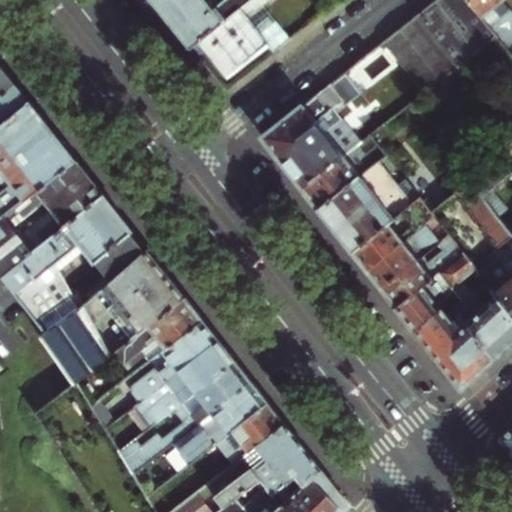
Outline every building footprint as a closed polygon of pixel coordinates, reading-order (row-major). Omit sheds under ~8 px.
[(193,49),(194,48),(255,0),(227,0),(214,11),(205,0),(154,0),(166,15),(193,49)] [(255,0),(194,48),(201,56),(207,51),(217,63),(229,79),(270,47),(275,54),(291,41),(265,9),(275,0),(255,0)] [(497,37),(467,0),(438,0),(435,3),(417,17),(458,69),(497,37)] [(511,15),(503,4),(500,0),(467,0),(497,37),(511,55),(511,53),(511,15)] [(458,69),(417,17),(385,43),(425,95),(458,69)] [(0,99),(17,86),(11,78),(3,68),(0,70),(0,99)] [(363,95),(346,73),(334,83),(347,100),(277,155),(290,172),(304,190),(346,157),(362,144),(338,114),(363,95)] [(347,100),(334,83),(291,117),(264,138),(277,155),(347,100)] [(0,128),(31,103),(25,95),(17,86),(0,99),(0,128)] [(33,253),(19,236),(5,218),(77,161),(52,130),(31,103),(0,128),(0,185),(3,190),(0,192),(0,275),(2,278),(33,253)] [(511,145),(500,157),(509,169),(511,166),(511,145)] [(346,157),(304,190),(311,199),(320,209),(380,161),(388,155),(384,150),(368,160),(364,155),(351,164),(346,157)] [(500,157),(472,181),(483,196),(495,210),(501,218),(509,211),(494,192),(511,175),(511,172),(509,169),(500,157)] [(51,210),(91,179),(85,171),(77,161),(5,218),(19,236),(27,229),(21,221),(39,207),(42,199),(51,210)] [(399,184),(380,161),(320,209),(337,231),(355,254),(391,226),(423,200),(406,179),(399,184)] [(45,244),(105,196),(99,189),(91,179),(51,210),(59,221),(51,224),(38,234),(45,244)] [(467,209),(483,196),(472,181),(456,195),(467,209)] [(110,284),(148,251),(130,229),(105,196),(45,244),(33,253),(2,278),(44,333),(41,335),(76,387),(112,358),(82,309),(58,271),(83,251),(110,284)] [(479,223),(495,210),(483,196),(467,209),(479,223)] [(441,207),(434,214),(437,218),(455,241),(463,251),(470,244),(441,207)] [(489,237),(505,224),(501,218),(495,210),(479,223),(489,237)] [(391,226),(355,254),(362,263),(369,272),(425,228),(437,218),(434,214),(432,212),(400,237),(391,226)] [(498,248),(511,237),(511,232),(505,224),(489,237),(498,248)] [(439,245),(425,228),(369,272),(375,279),(383,289),(438,245),(439,245)] [(497,258),(511,275),(511,237),(498,248),(497,258)] [(446,254),(438,245),(383,289),(391,299),(398,308),(434,280),(466,254),(463,251),(455,241),(450,245),(453,248),(446,254)] [(477,270),(492,287),(511,313),(511,277),(510,280),(480,243),(466,254),(477,270)] [(133,342),(186,299),(181,293),(167,275),(156,262),(148,251),(110,284),(97,296),(133,342)] [(463,317),(497,360),(511,346),(511,313),(492,287),(479,297),(475,292),(473,294),(462,281),(477,270),(466,254),(434,280),(453,304),(463,317)] [(453,304),(434,280),(398,308),(407,319),(417,332),(433,320),(428,314),(431,311),(436,317),(453,304)] [(156,359),(204,322),(196,312),(186,299),(133,342),(116,355),(125,366),(148,348),(156,359)] [(463,317),(453,304),(436,317),(433,320),(417,332),(437,357),(464,390),(487,369),(452,325),(447,329),(442,322),(453,314),(459,320),(463,317)] [(463,317),(459,320),(452,325),(487,369),(492,365),(497,360),(463,317)] [(142,405),(220,342),(214,335),(204,322),(156,359),(151,364),(156,370),(134,387),(134,394),(142,405)] [(177,411),(237,363),(229,354),(220,342),(142,405),(122,420),(138,441),(177,411)] [(174,446),(253,383),(246,375),(237,363),(177,411),(186,423),(164,442),(159,436),(143,448),(138,442),(120,455),(134,477),(174,446)] [(218,444),(269,404),(262,395),(253,383),(174,446),(190,466),(218,444)] [(257,448),(286,425),(278,416),(269,404),(218,444),(235,465),(257,448)] [(221,511),(236,501),(260,482),(267,491),(272,496),(298,477),(304,485),(322,471),(305,449),(286,425),(257,448),(265,458),(274,470),(260,481),(251,469),(236,481),(205,505),(196,495),(173,511),(221,511)] [(511,432),(502,441),(511,453),(511,432)] [(235,465),(227,470),(236,481),(251,469),(265,458),(257,448),(235,465)] [(304,485),(280,504),(286,511),(345,511),(351,507),(336,489),(322,471),(304,485)] [(245,511),(246,511),(286,511),(280,504),(272,496),(267,491),(245,511)] [(221,511),(246,511),(245,511),(236,501),(221,511)]
